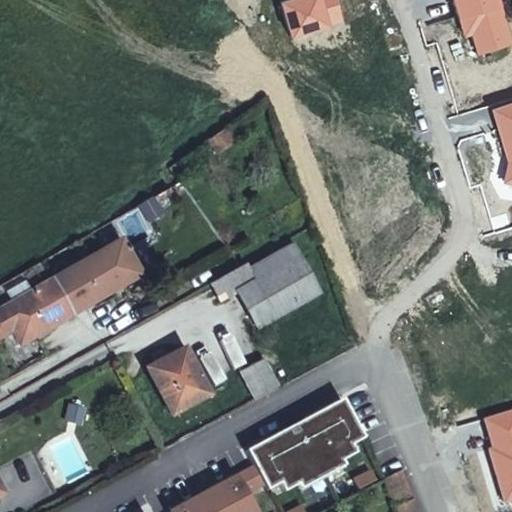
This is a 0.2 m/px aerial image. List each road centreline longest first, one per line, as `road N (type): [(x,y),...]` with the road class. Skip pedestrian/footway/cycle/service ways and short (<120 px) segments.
road 1 (unclassified): [(401,0),(472,230),(383,319),(357,364)]
road 2 (residential): [(357,364),(77,511)]
road 3 (residential): [(435,511),(383,369),(357,364)]
